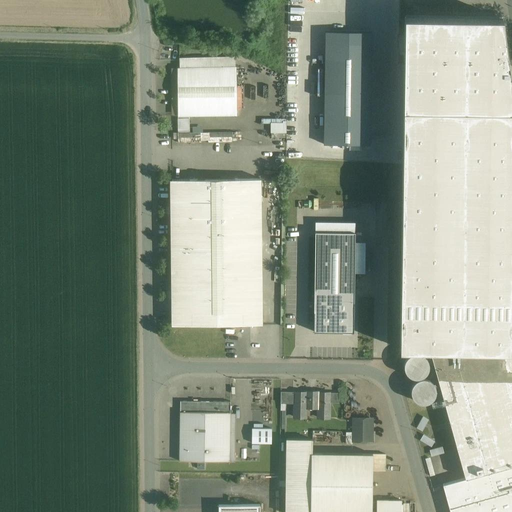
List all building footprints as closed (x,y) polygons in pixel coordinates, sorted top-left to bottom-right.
[(511,90),(502,19),(405,18),(400,349),(430,349),(511,350),(511,323),(511,324),(511,303),(511,90)] [(370,32),(325,31),(324,143),(369,144),(370,32)] [(235,67),(235,58),(180,59),(180,68),(235,67)] [(237,115),(236,67),(235,67),(180,68),(178,68),(178,116),(237,115)] [(273,118),(273,132),(288,132),(288,118),(273,118)] [(261,179),(172,179),(174,325),(262,324),(261,179)] [(316,224),(314,331),(352,330),(355,274),(363,273),(365,242),(355,242),(355,222),(316,224)] [(511,350),(430,349),(466,478),(511,465),(511,350)] [(428,370),(429,366),(428,361),(425,357),(421,354),(416,353),(412,354),(408,357),(405,361),(404,366),(405,371),(408,375),(412,377),(417,378),(422,377),(426,374),(428,370)] [(436,396),(437,391),(436,386),(433,382),(429,379),(424,378),(419,379),(415,382),(412,386),(411,391),(412,396),(415,400),(420,403),(425,404),(429,403),(434,400),(436,396)] [(296,392),(281,391),(281,403),(295,404),(295,392),(296,392)] [(320,392),(305,392),(305,393),(296,392),(295,392),(295,404),(294,417),(306,417),(306,407),(318,407),(318,417),(329,418),(330,403),(330,392),(329,392),(329,393),(320,393),(320,392)] [(339,393),(330,392),(330,403),(339,403),(339,393)] [(230,402),(180,401),(180,412),(230,413),(230,402)] [(230,413),(180,412),(179,461),(229,462),(230,413)] [(424,416),(419,428),(425,430),(430,418),(424,416)] [(371,419),(354,419),(354,440),(371,440),(371,419)] [(253,443),(274,443),(274,428),(253,427),(253,443)] [(373,454),(312,453),(313,439),(286,439),(285,511),(372,511),(373,471),(373,454)] [(385,454),(373,454),(373,471),(385,471),(385,454)] [(511,511),(511,465),(466,478),(443,485),(450,511),(511,511)] [(401,511),(401,500),(377,500),(376,511),(401,511)]
